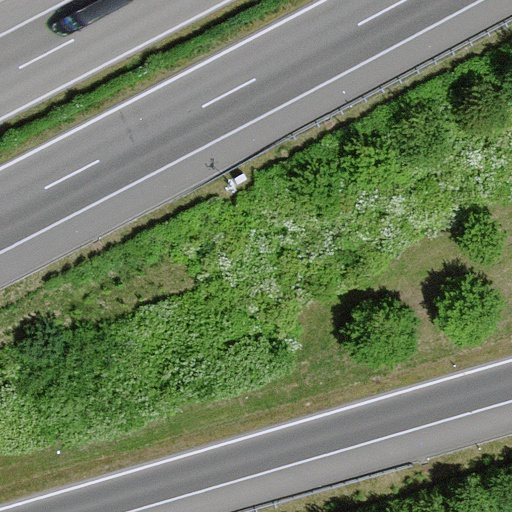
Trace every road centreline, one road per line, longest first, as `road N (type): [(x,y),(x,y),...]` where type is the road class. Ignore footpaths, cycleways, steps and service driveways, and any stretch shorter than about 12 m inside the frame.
road 1 (motorway): [(65,511),(511,381)]
road 2 (motorway): [(0,211),(404,0)]
road 3 (motorway): [(148,0),(0,77)]
